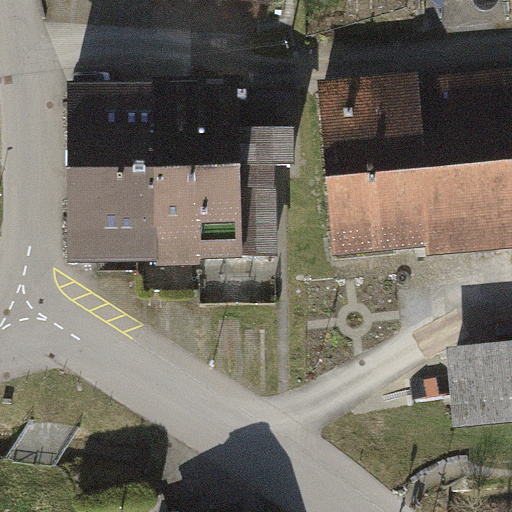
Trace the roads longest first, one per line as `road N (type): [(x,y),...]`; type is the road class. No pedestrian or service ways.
road 1 (residential): [(33,306),(341,511)]
road 2 (residential): [(33,306),(25,67),(12,0)]
